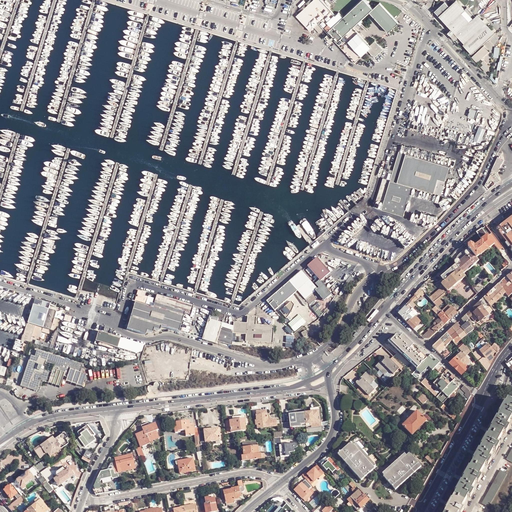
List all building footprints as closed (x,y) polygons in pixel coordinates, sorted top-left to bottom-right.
[(339,12),(336,15),(322,0),(314,0),(297,16),(311,31),(319,23),(323,27),(329,34),(326,37),(331,43),(334,40),(356,63),(370,50),(376,56),(384,49),(376,41),(371,45),(353,27),(359,21),(369,12),(389,33),(399,23),(380,2),(374,8),(365,0),(361,0),(344,17),(339,12)] [(444,3),(435,11),(445,23),(446,22),(467,45),(467,46),(473,53),(494,34),(476,15),(475,16),(467,7),(465,9),(456,0),(448,7),(444,3)] [(477,62),(489,51),(483,45),(471,57),(477,62)] [(484,71),(489,67),(485,60),(479,63),(484,71)] [(470,107),(467,115),(474,117),(477,110),(470,107)] [(390,180),(412,187),(434,194),(438,179),(445,182),(449,167),(406,154),(399,152),(393,170),(390,169),(389,171),(393,173),(390,180)] [(492,169),(496,171),(497,171),(502,159),(497,157),(491,169),(492,169)] [(374,208),(381,210),(390,180),(384,178),(379,193),(374,208)] [(403,217),(412,187),(390,180),(381,210),(403,217)] [(511,210),(492,227),(494,230),(511,253),(511,210)] [(478,235),(483,241),(489,250),(495,245),(490,239),(489,237),(484,230),(478,235)] [(469,249),(470,251),(476,258),(480,256),(481,256),(489,250),(483,241),(475,247),(474,245),(471,244),(468,246),(469,249)] [(455,262),(455,263),(457,266),(464,275),(468,272),(476,265),(475,265),(479,262),(476,258),(470,251),(469,251),(467,252),(465,253),(464,253),(463,253),(461,255),(458,257),(457,260),(455,262)] [(318,258),(308,267),(322,281),(332,272),(318,258)] [(463,280),(466,277),(464,275),(457,266),(442,278),(445,282),(451,289),(452,290),(464,280),(463,280)] [(290,282),(298,291),(310,306),(317,299),(313,294),(318,290),(303,271),(290,282)] [(506,294),(509,297),(511,294),(511,285),(506,278),(502,281),(499,285),(506,294)] [(477,295),(479,293),(475,288),(474,288),(472,285),(469,281),(467,282),(477,295)] [(279,307),(298,291),(290,282),(271,298),(267,301),(276,311),(279,307)] [(448,291),(448,292),(451,289),(445,282),(443,283),(443,284),(442,285),(443,286),(448,291)] [(475,288),(479,293),(485,288),(481,283),(474,288),(475,288)] [(506,294),(499,285),(491,292),(484,299),(489,304),(491,307),(495,304),(496,304),(503,297),(503,296),(506,294)] [(433,302),(440,297),(448,291),(443,286),(429,298),(433,302)] [(146,304),(147,297),(148,297),(142,295),(142,292),(138,290),(137,295),(138,295),(137,297),(136,297),(135,301),(146,304)] [(425,296),(420,290),(411,301),(412,303),(414,304),(422,297),(423,298),(425,296)] [(150,306),(146,304),(135,301),(127,328),(145,334),(146,330),(152,332),(153,328),(159,330),(161,326),(178,331),(184,312),(190,314),(193,305),(156,294),(154,303),(153,307),(150,306)] [(506,300),(509,297),(506,294),(503,296),(503,297),(496,304),(498,305),(504,299),(505,300),(506,300)] [(325,295),(318,300),(321,303),(328,299),(325,295)] [(437,306),(438,307),(443,301),(441,298),(440,297),(433,302),(434,303),(437,306)] [(35,298),(33,305),(48,309),(50,303),(35,298)] [(489,304),(484,299),(477,306),(474,309),(476,311),(482,306),(484,309),(489,304)] [(493,310),(491,307),(489,304),(484,309),(488,315),(493,310)] [(48,309),(33,305),(28,323),(35,325),(43,328),(50,330),(54,318),(56,311),(48,309)] [(398,314),(408,323),(414,317),(417,315),(412,310),(409,306),(408,305),(398,314)] [(450,310),(452,308),(449,305),(447,307),(442,312),(445,315),(450,310)] [(446,324),(450,320),(445,315),(442,312),(438,307),(437,306),(432,310),(439,318),(440,318),(441,319),(446,324)] [(489,315),(488,315),(484,309),(482,306),(476,311),(473,313),(475,314),(480,322),(489,315)] [(450,320),(457,314),(452,308),(450,310),(445,315),(450,320)] [(476,311),(474,309),(466,316),(469,319),(475,314),(473,313),(476,311)] [(234,327),(233,333),(246,334),(246,341),(273,343),(274,326),(256,325),(257,317),(248,316),(247,323),(234,322),(234,327)] [(414,317),(408,323),(414,329),(418,325),(417,325),(417,324),(419,322),(417,320),(414,317)] [(443,328),(446,324),(441,319),(440,318),(439,318),(435,321),(436,322),(433,324),(434,325),(429,331),(423,337),(423,338),(424,339),(431,339),(439,331),(443,328)] [(218,341),(223,323),(217,322),(208,319),(202,339),(217,344),(218,341)] [(35,325),(28,323),(22,340),(25,340),(30,342),(35,325)] [(234,327),(223,323),(218,341),(232,346),(233,333),(234,327)] [(462,328),(458,323),(455,326),(460,332),(457,334),(462,340),(468,335),(462,328)] [(462,328),(468,335),(471,332),(474,330),(469,324),(468,323),(462,328)] [(43,328),(35,325),(30,342),(34,344),(35,340),(36,338),(39,339),(43,328)] [(35,340),(34,344),(54,350),(59,332),(56,331),(54,333),(50,345),(35,340)] [(121,338),(98,331),(95,342),(117,348),(121,338)] [(447,346),(453,341),(451,339),(447,334),(440,341),(446,347),(447,346)] [(456,345),(462,340),(457,334),(454,336),(453,337),(451,339),(453,341),(455,343),(456,345)] [(418,368),(427,359),(415,347),(403,335),(400,339),(397,335),(394,338),(391,342),(400,351),(418,368)] [(121,338),(117,348),(139,355),(143,345),(121,338)] [(446,347),(440,341),(433,347),(439,354),(446,347)] [(497,354),(501,348),(494,343),(491,346),(496,352),(497,354)] [(470,356),(473,354),(465,344),(460,349),(461,351),(464,348),(470,356)] [(489,344),(480,351),(481,353),(486,359),(488,361),(489,362),(491,365),(493,360),(495,358),(493,355),(492,354),(493,353),(494,354),(496,352),(491,346),(489,344)] [(445,359),(446,360),(452,354),(448,349),(442,356),(445,359)] [(54,357),(37,351),(35,357),(31,356),(30,361),(29,360),(21,386),(39,392),(43,381),(60,387),(64,376),(68,377),(66,381),(82,386),(86,375),(80,373),(83,366),(59,358),(54,357)] [(412,375),(418,368),(400,351),(398,352),(396,354),(394,357),(403,366),(412,375)] [(489,368),(491,365),(489,362),(488,361),(486,359),(481,353),(480,351),(474,355),(484,368),(487,372),(489,368)] [(450,364),(462,375),(469,369),(467,367),(471,363),(463,353),(450,364)] [(431,355),(427,359),(418,368),(412,375),(416,378),(417,376),(430,363),(432,365),(437,360),(431,355)] [(394,357),(393,357),(390,359),(387,356),(386,356),(385,356),(384,357),(384,358),(385,359),(383,361),(382,360),(376,366),(384,375),(389,370),(394,374),(399,368),(400,370),(403,366),(394,357)] [(443,366),(440,363),(435,368),(439,373),(444,369),(442,367),(443,366)] [(356,384),(359,387),(356,390),(367,400),(370,397),(369,396),(374,390),(370,385),(374,381),(366,372),(359,379),(360,380),(359,382),(358,382),(358,381),(357,381),(356,381),(356,382),(356,383),(356,384)] [(433,384),(442,392),(450,384),(442,377),(439,380),(438,382),(437,380),(433,384)] [(463,385),(459,381),(455,385),(458,388),(459,389),(460,388),(462,386),(463,385)] [(450,384),(442,392),(448,398),(451,401),(458,394),(457,392),(459,389),(458,388),(455,385),(452,382),(450,384)] [(465,395),(469,399),(471,396),(471,392),(463,385),(462,386),(463,387),(461,389),(467,394),(465,395)] [(460,388),(459,389),(457,392),(463,398),(465,395),(467,394),(461,389),(460,388)] [(442,392),(441,394),(437,398),(444,405),(445,406),(447,404),(445,402),(448,398),(442,392)] [(424,396),(419,400),(423,404),(427,399),(424,396)] [(461,511),(463,510),(461,508),(467,496),(470,498),(473,492),(471,491),(475,482),(478,483),(481,478),(478,476),(485,464),(488,466),(491,460),(488,459),(493,450),(495,451),(499,446),(496,444),(503,432),(506,433),(509,428),(506,427),(511,418),(511,402),(507,400),(503,407),(500,411),(501,411),(495,421),(492,425),(493,426),(485,439),(482,443),(483,443),(477,453),(475,457),(475,458),(467,471),(465,475),(459,485),(457,489),(457,490),(449,503),(447,507),(444,511),(461,511)] [(445,406),(444,405),(441,408),(455,421),(458,418),(445,406)] [(311,409),(311,411),(318,410),(319,416),(319,419),(321,418),(320,409),(317,409),(320,408),(320,407),(310,408),(310,409),(311,409)] [(311,412),(305,413),(306,426),(311,426),(310,424),(318,423),(317,416),(319,416),(318,410),(311,411),(310,411),(311,412)] [(427,421),(417,411),(403,426),(412,435),(427,421)] [(306,426),(305,413),(298,414),(294,414),(289,415),(290,428),(306,426)] [(267,414),(257,415),(256,415),(257,420),(255,420),(256,425),(257,425),(258,429),(269,428),(269,427),(277,427),(276,420),(271,420),(268,420),(268,418),(267,414)] [(310,424),(311,426),(311,428),(322,427),(321,418),(319,419),(320,423),(318,423),(310,424)] [(245,426),(244,419),(233,420),(230,421),(232,433),(246,431),(245,426)] [(201,445),(200,435),(195,435),(194,424),(189,424),(189,421),(186,421),(185,420),(181,420),(182,421),(177,422),(177,427),(177,429),(175,429),(176,433),(181,433),(180,431),(186,430),(186,437),(194,436),(196,447),(201,446),(201,445)] [(136,434),(141,447),(150,444),(149,442),(159,438),(157,431),(159,430),(156,423),(149,425),(142,428),(144,431),(136,434)] [(204,430),(205,433),(206,442),(211,441),(211,442),(216,441),(221,440),(219,429),(204,430)] [(86,430),(80,435),(82,437),(79,439),(74,442),(78,446),(80,449),(81,448),(84,447),(85,447),(88,445),(88,446),(92,443),(91,443),(95,440),(92,436),(91,437),(86,430)] [(51,441),(49,439),(41,445),(33,450),(39,459),(47,453),(50,457),(60,449),(53,440),(51,441)] [(373,467),(353,445),(350,442),(337,454),(360,480),(374,468),(373,467)] [(355,443),(353,445),(373,467),(375,465),(355,443)] [(279,445),(281,457),(289,456),(289,455),(289,453),(293,453),(294,452),(295,452),(295,451),(296,451),(298,450),(299,448),(298,446),(297,444),(295,444),(289,445),(286,445),(281,445),(279,445)] [(92,456),(94,454),(86,450),(84,453),(82,453),(84,449),(81,448),(80,449),(78,446),(74,449),(80,456),(82,457),(81,460),(88,464),(92,456)] [(257,446),(243,447),(244,456),(242,456),(242,461),(243,461),(261,459),(267,458),(267,453),(259,454),(258,446),(257,446)] [(141,447),(136,449),(136,450),(139,457),(139,458),(144,456),(141,447)] [(382,473),(384,475),(406,455),(404,453),(382,473)] [(406,455),(384,475),(383,476),(388,482),(390,484),(395,489),(421,466),(409,453),(406,455)] [(428,454),(425,458),(429,462),(432,464),(434,460),(428,454)] [(136,469),(134,458),(133,456),(115,461),(115,462),(118,473),(136,469)] [(329,458),(327,456),(323,459),(319,462),(322,466),(324,468),(324,467),(332,460),(329,457),(329,458)] [(140,471),(136,457),(136,458),(134,458),(136,469),(118,473),(119,476),(140,471)] [(193,458),(187,460),(187,462),(178,464),(179,465),(179,468),(180,474),(182,473),(184,473),(187,473),(196,471),(193,458)] [(332,460),(324,467),(327,471),(329,469),(334,475),(341,469),(332,460)] [(42,462),(35,467),(40,473),(47,468),(42,462)] [(23,490),(23,491),(25,488),(26,488),(25,488),(25,487),(24,485),(40,473),(35,467),(34,466),(28,471),(22,475),(16,480),(20,488),(23,490)] [(322,475),(324,473),(319,468),(318,466),(307,475),(306,473),(302,476),(311,485),(322,475)] [(53,480),(47,468),(40,473),(43,477),(46,481),(48,484),(53,480)] [(57,477),(53,480),(58,486),(73,475),(69,469),(65,471),(62,468),(56,472),(55,475),(57,477)] [(116,477),(114,469),(110,470),(101,472),(98,479),(93,489),(96,495),(103,494),(101,482),(102,481),(112,478),(113,479),(119,478),(119,476),(116,477)] [(488,502),(490,504),(507,474),(500,471),(482,504),(486,506),(488,502)] [(310,491),(314,488),(311,485),(302,476),(298,479),(299,480),(294,485),(296,488),(294,491),(295,490),(305,501),(313,494),(313,493),(312,494),(311,492),(310,491)] [(19,494),(23,491),(23,490),(20,488),(16,480),(13,482),(11,484),(19,494)] [(53,490),(48,484),(46,481),(42,484),(49,493),(53,490)] [(351,481),(348,484),(353,488),(351,489),(351,491),(354,494),(348,500),(353,505),(355,503),(364,494),(359,489),(356,486),(351,481)] [(19,498),(21,496),(19,494),(11,484),(5,489),(3,490),(10,499),(16,494),(19,498)] [(221,500),(222,508),(227,507),(226,504),(234,503),(234,502),(234,500),(235,500),(237,499),(239,497),(240,495),(240,493),(239,487),(232,488),(231,489),(232,489),(229,490),(224,491),(225,499),(221,500)] [(332,492),(331,494),(332,496),(333,498),(334,499),(340,494),(337,490),(336,490),(333,491),(332,492)] [(16,501),(19,498),(16,494),(10,499),(13,503),(16,501)] [(369,501),(364,494),(353,505),(358,511),(361,508),(369,501)] [(24,500),(21,496),(19,498),(16,501),(19,504),(24,500)] [(35,503),(30,507),(34,511),(46,511),(49,511),(37,497),(33,501),(35,503)] [(200,507),(200,511),(214,511),(218,511),(215,498),(210,498),(209,497),(208,497),(205,498),(206,503),(205,504),(205,506),(200,507)] [(283,509),(279,511),(290,511),(293,510),(286,503),(282,508),(283,509)]
